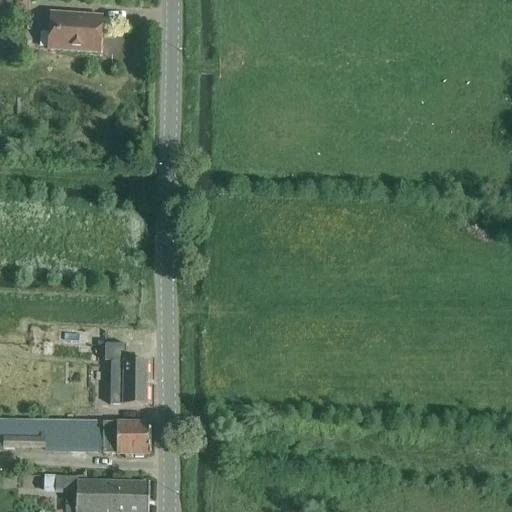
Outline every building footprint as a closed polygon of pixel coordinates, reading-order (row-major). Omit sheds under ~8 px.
[(27,0),(0,0),(0,13),(27,15),(27,0)] [(102,18),(82,16),(51,14),(48,50),(99,54),(102,18)] [(126,346),(106,345),(106,363),(112,363),(111,406),(146,406),(147,362),(126,361),(126,346)] [(150,423),(130,423),(88,422),(88,451),(105,451),(105,455),(130,455),(150,455),(150,423)] [(6,443),(6,453),(49,453),(49,440),(44,440),(44,443),(6,443)] [(55,476),(44,476),(43,493),(55,493),(55,476)] [(130,483),(78,483),(79,480),(60,480),(60,495),(78,495),(77,511),(148,511),(150,484),(130,483)]
